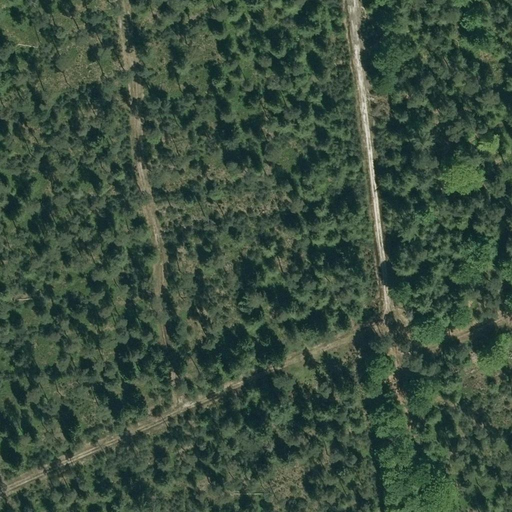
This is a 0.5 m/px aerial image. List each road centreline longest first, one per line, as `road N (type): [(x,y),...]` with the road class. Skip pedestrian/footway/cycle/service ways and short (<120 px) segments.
road 1 (track): [(356,0),(395,321),(0,492)]
road 2 (track): [(119,0),(184,410)]
road 3 (track): [(395,321),(399,352),(511,306)]
